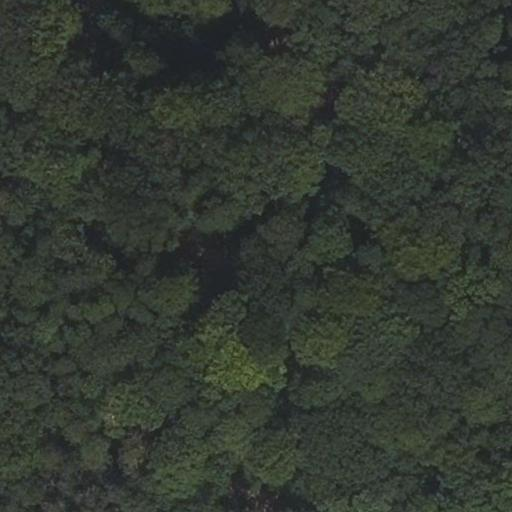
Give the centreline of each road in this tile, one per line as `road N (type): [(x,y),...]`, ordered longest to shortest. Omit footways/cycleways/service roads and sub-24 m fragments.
road 1 (track): [(511,272),(474,314),(434,324),(367,304),(307,319),(186,415),(54,420),(0,401)]
road 2 (track): [(0,213),(101,0)]
